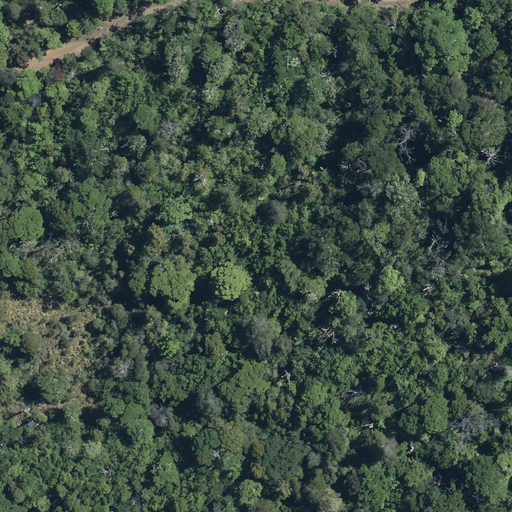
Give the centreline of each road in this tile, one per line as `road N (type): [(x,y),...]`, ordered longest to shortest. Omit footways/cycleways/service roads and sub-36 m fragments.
road 1 (track): [(0,58),(132,0)]
road 2 (track): [(434,0),(471,88),(511,97)]
